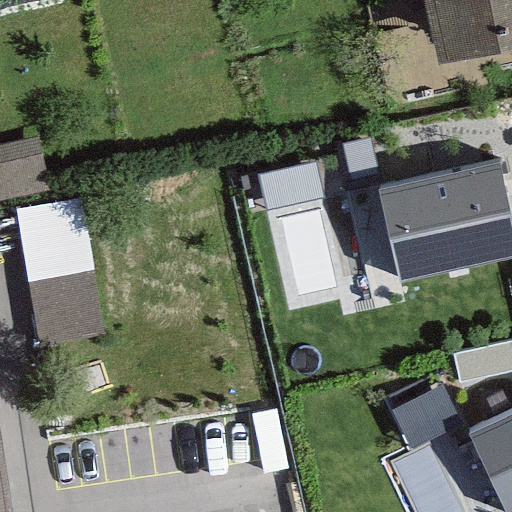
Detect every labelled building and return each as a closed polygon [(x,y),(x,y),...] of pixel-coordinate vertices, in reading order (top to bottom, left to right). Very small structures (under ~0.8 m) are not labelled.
[(511,0),(426,0),(442,70),(511,54),(511,0)] [(42,137),(0,146),(0,204),(54,194),(42,137)] [(266,200),(322,195),(319,160),(263,165),(266,200)] [(511,220),(499,160),(379,186),(401,286),(511,261),(511,220)] [(101,332),(90,196),(23,202),(33,337),(101,332)] [(446,390),(398,397),(403,433),(451,426),(446,390)] [(511,511),(511,410),(466,433),(504,511),(511,511)] [(11,511),(0,441),(0,511),(11,511)]
